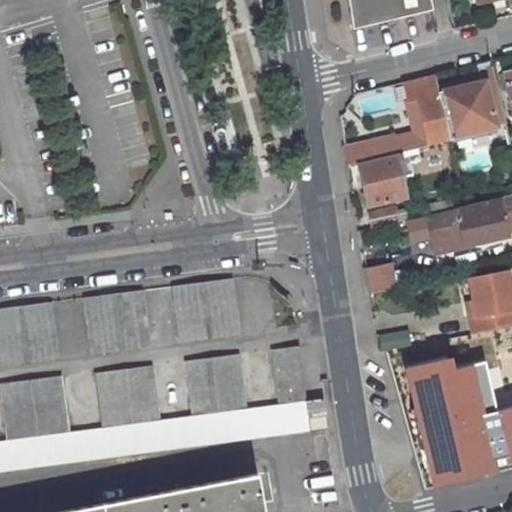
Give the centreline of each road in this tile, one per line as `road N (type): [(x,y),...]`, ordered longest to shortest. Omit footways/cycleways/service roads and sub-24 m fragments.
road 1 (unknown): [(0,505),(279,459),(300,484),(304,511)]
road 2 (residential): [(0,279),(324,238)]
road 3 (residential): [(371,511),(324,238)]
road 4 (residential): [(215,227),(151,0)]
road 5 (residential): [(215,227),(0,255)]
road 6 (residential): [(301,82),(511,34)]
road 7 (unknown): [(62,0),(115,172)]
road 8 (residential): [(320,209),(301,82)]
